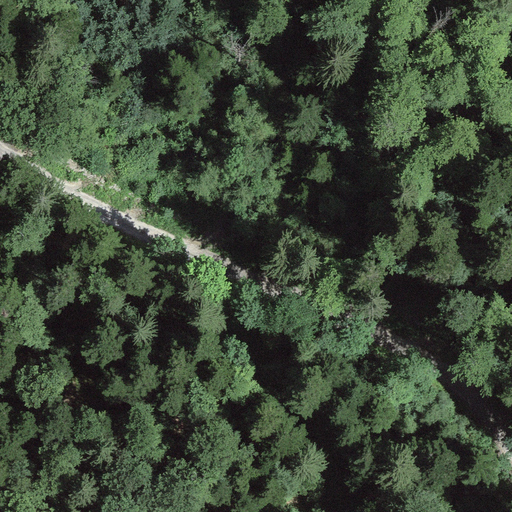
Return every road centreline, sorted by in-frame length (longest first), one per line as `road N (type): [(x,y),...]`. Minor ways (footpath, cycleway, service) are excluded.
road 1 (track): [(0,144),(112,215),(397,347),(444,375),(511,440)]
road 2 (track): [(328,511),(313,444),(296,413),(176,319),(151,291),(112,215)]
road 3 (track): [(511,116),(447,0)]
